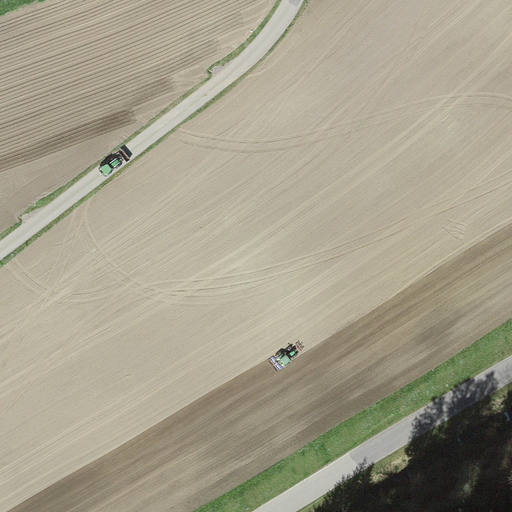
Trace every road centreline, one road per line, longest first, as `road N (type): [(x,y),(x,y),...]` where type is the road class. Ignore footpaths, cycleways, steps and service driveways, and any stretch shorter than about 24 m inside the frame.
road 1 (unclassified): [(0,254),(242,64),(295,0)]
road 2 (unclassified): [(511,368),(274,511)]
